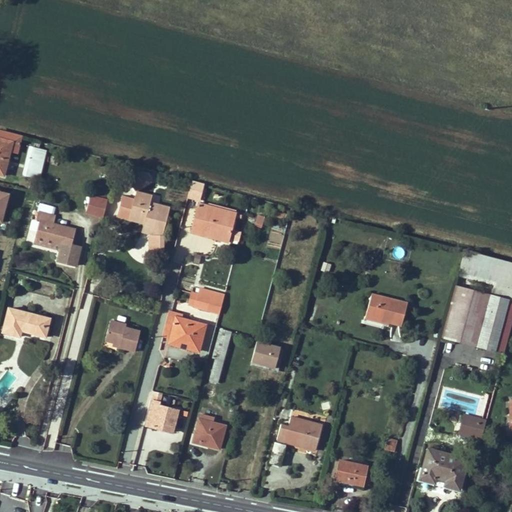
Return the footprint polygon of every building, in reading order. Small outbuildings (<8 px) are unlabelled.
[(0,174),(4,176),(10,151),(13,142),(19,144),(22,136),(8,132),(6,140),(0,138),(0,174)] [(13,142),(10,151),(17,153),(19,144),(13,142)] [(23,174),(32,176),(39,149),(30,147),(23,174)] [(126,179),(136,192),(146,185),(136,171),(126,179)] [(145,172),(137,171),(136,171),(146,185),(151,181),(145,172)] [(191,181),(188,200),(201,202),(204,183),(191,181)] [(106,198),(108,192),(94,188),(93,195),(106,198)] [(120,203),(116,216),(144,223),(155,225),(153,234),(162,236),(169,207),(150,202),(152,196),(136,192),(134,200),(125,198),(124,204),(120,203)] [(86,212),(103,217),(107,202),(90,197),(86,212)] [(235,213),(198,204),(192,229),(202,232),(202,230),(220,234),(219,236),(229,239),(235,213)] [(37,219),(40,220),(36,236),(54,241),(53,244),(61,246),(56,261),(75,266),(81,248),(71,246),(76,229),(54,223),(55,216),(39,211),(37,219)] [(257,215),(255,226),(262,227),(265,216),(257,215)] [(144,223),(142,231),(150,233),(153,234),(155,225),(144,223)] [(191,232),(228,241),(229,239),(219,236),(220,234),(202,230),(202,232),(192,229),(191,232)] [(151,256),(163,255),(162,236),(153,234),(150,233),(151,256)] [(54,241),(36,236),(35,239),(53,244),(54,241)] [(258,236),(255,249),(262,250),(265,237),(258,236)] [(495,351),(508,302),(511,302),(511,262),(464,250),(458,275),(493,284),(491,294),(477,346),(495,351)] [(491,294),(455,285),(441,336),(477,346),(491,294)] [(200,287),(198,293),(214,297),(215,291),(200,287)] [(218,312),(222,299),(214,297),(198,293),(192,291),(191,293),(189,302),(195,304),(195,306),(218,312)] [(407,300),(373,291),(366,315),(375,317),(376,315),(389,318),(388,321),(401,324),(407,300)] [(20,336),(21,329),(42,335),(44,325),(48,326),(50,318),(9,307),(2,332),(20,336)] [(168,314),(163,335),(171,337),(188,341),(187,347),(198,350),(204,324),(180,318),(168,314)] [(366,317),(388,323),(388,321),(389,318),(376,315),(375,317),(366,315),(366,317)] [(110,319),(105,339),(113,342),(119,343),(119,346),(134,350),(139,330),(125,326),(126,323),(110,319)] [(218,382),(231,331),(220,328),(212,356),(215,357),(209,379),(218,382)] [(188,341),(171,337),(169,342),(187,347),(188,341)] [(280,346),(256,340),(251,361),(274,367),(280,346)] [(158,402),(150,400),(144,425),(172,431),(177,410),(157,404),(158,402)] [(461,409),(452,407),(449,417),(458,420),(461,409)] [(186,424),(188,412),(181,411),(179,423),(186,424)] [(486,419),(464,413),(459,429),(481,436),(486,419)] [(213,417),(200,414),(199,418),(212,422),(213,417)] [(315,449),(322,424),(291,415),(288,424),(281,423),(277,438),(315,449)] [(212,422),(199,418),(195,434),(200,436),(199,441),(208,444),(207,446),(219,449),(225,425),(212,422)] [(195,434),(193,442),(207,446),(208,444),(199,441),(200,436),(195,434)] [(394,449),(396,440),(387,438),(385,447),(394,449)] [(280,464),(286,443),(275,441),(270,461),(280,464)] [(467,459),(429,448),(421,477),(435,481),(437,476),(446,478),(445,484),(458,488),(467,459)] [(363,484),(367,464),(340,459),(336,478),(363,484)]
